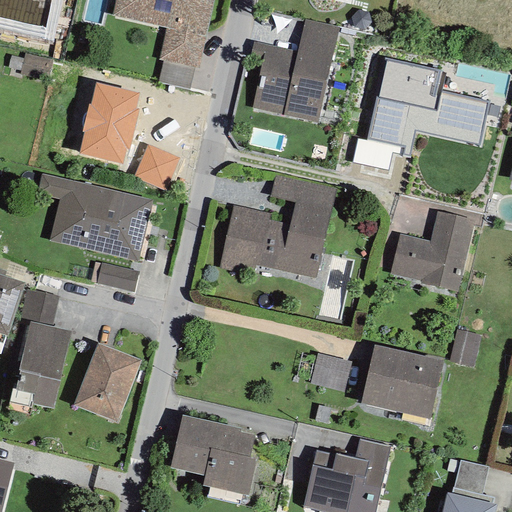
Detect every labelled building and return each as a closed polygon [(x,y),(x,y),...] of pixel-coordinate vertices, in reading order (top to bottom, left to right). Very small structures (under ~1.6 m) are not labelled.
[(0,0),(0,26),(50,38),(58,0),(0,0)] [(213,0),(115,0),(112,15),(165,28),(158,60),(162,61),(194,68),(198,69),(213,0)] [(297,52),(253,42),(250,55),(264,58),(252,107),(316,122),(338,27),(304,20),(297,52)] [(48,80),(53,60),(24,54),(23,59),(20,70),(19,74),(48,80)] [(20,70),(23,59),(11,56),(8,67),(20,70)] [(440,71),(384,58),(366,140),(403,148),(402,156),(409,157),(415,133),(479,147),(489,101),(441,91),(445,72),(440,71)] [(189,89),(194,68),(162,61),(157,82),(189,89)] [(79,154),(122,164),(126,150),(128,151),(138,109),(136,109),(139,93),(95,83),(90,105),(88,105),(82,131),(84,132),(79,154)] [(165,192),(179,158),(146,144),(132,178),(165,192)] [(152,200),(42,174),(37,194),(59,200),(48,241),(137,262),(152,200)] [(270,214),(232,206),(220,269),(253,276),(254,266),(315,278),(336,189),(275,175),(270,196),(294,202),(288,224),(269,220),(270,214)] [(399,234),(390,274),(421,281),(420,284),(457,292),(474,220),(436,211),(428,241),(399,234)] [(134,293),(139,272),(95,262),(90,283),(134,293)] [(7,337),(24,284),(4,277),(0,275),(0,352),(5,336),(7,337)] [(26,290),(20,318),(52,325),(58,297),(26,290)] [(59,381),(71,331),(29,321),(17,371),(20,372),(16,390),(12,389),(9,403),(30,408),(31,404),(53,409),(59,381)] [(456,330),(449,362),(472,367),(480,336),(456,330)] [(97,343),(73,405),(116,423),(140,361),(97,343)] [(360,404),(429,420),(443,361),(374,346),(360,404)] [(344,392),(352,362),(318,354),(310,384),(344,392)] [(241,428),(182,415),(170,468),(205,476),(203,485),(247,495),(256,459),(248,458),(253,435),(240,432),(241,428)] [(354,458),(315,450),(303,505),(328,511),(374,511),(389,447),(358,439),(354,458)] [(0,511),(13,463),(0,459),(0,511)] [(481,495),(488,467),(459,460),(452,488),(481,495)] [(494,511),(496,505),(492,504),(493,498),(481,495),(452,488),(451,494),(447,493),(441,511),(494,511)]
